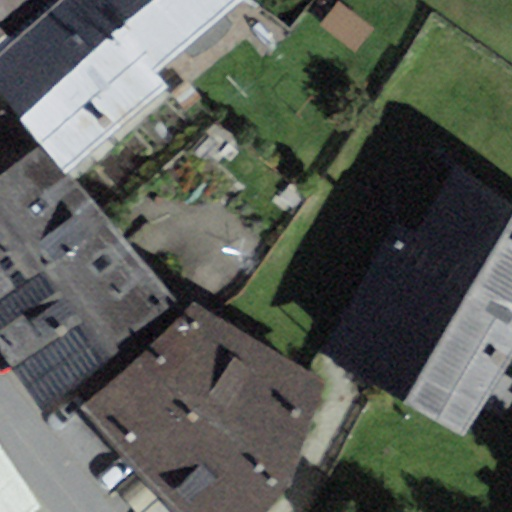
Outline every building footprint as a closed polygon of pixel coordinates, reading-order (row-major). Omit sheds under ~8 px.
[(0,0),(0,25),(4,29),(38,0),(0,0)] [(0,47),(0,93),(42,141),(69,171),(166,84),(156,73),(238,0),(53,0),(11,37),(0,47)] [(0,47),(11,37),(4,29),(0,25),(0,47)] [(42,141),(0,170),(0,348),(43,409),(177,300),(69,171),(42,141)] [(396,221),(319,347),(464,434),(511,355),(511,200),(455,165),(414,232),(396,221)] [(194,302),(135,360),(290,483),(324,379),(194,302)] [(176,511),(265,511),(290,483),(135,360),(81,410),(176,511)] [(23,511),(0,483),(0,511),(23,511)]
